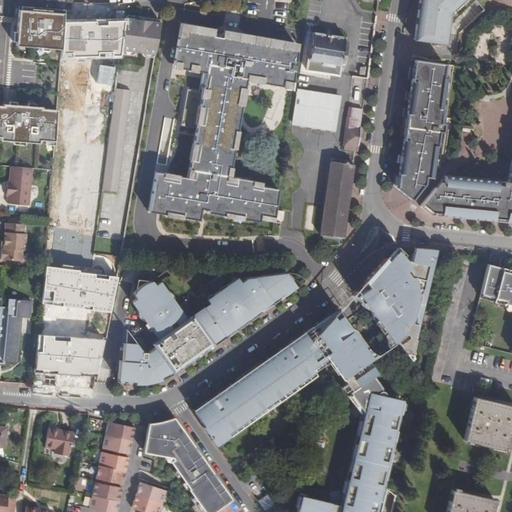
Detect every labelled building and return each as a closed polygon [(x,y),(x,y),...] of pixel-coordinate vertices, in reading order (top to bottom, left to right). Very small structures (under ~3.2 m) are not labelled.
[(511,0),(419,0),(414,40),(434,43),(445,44),(448,19),(468,0),(511,0)] [(16,17),(14,47),(61,50),(63,21),(64,11),(17,7),(17,10),(16,17)] [(80,21),(79,57),(119,55),(121,19),(80,21)] [(142,54),(146,22),(121,19),(119,55),(142,54)] [(79,57),(80,21),(75,21),(63,21),(61,50),(61,59),(74,58),(79,57)] [(153,55),(158,24),(146,22),(142,54),(153,55)] [(175,64),(175,67),(204,72),(200,91),(185,88),(178,125),(193,128),(186,168),(189,169),(187,177),(184,177),(179,176),(178,178),(163,176),(164,173),(155,171),(148,211),(172,215),(172,213),(182,215),(182,217),(198,220),(200,209),(207,210),(207,213),(224,216),(224,213),(242,216),(242,219),(259,222),(260,216),(274,218),(278,188),(252,183),(253,179),(236,176),(235,180),(226,179),(229,166),(231,167),(234,147),(232,147),(234,133),(237,134),(246,79),(291,87),(296,48),(236,36),(236,33),(222,30),(221,34),(182,27),(181,35),(177,35),(172,64),(175,64)] [(309,32),(303,69),(337,74),(337,73),(342,36),(327,34),(309,32)] [(414,70),(409,70),(407,81),(411,82),(409,94),(406,93),(405,102),(408,102),(407,110),(404,110),(402,119),(406,119),(412,120),(412,124),(411,128),(405,127),(401,127),(400,137),(404,137),(401,156),(398,155),(397,164),(400,164),(399,176),(395,175),(394,187),(412,200),(429,178),(432,178),(438,132),(442,133),(443,118),(440,118),(445,80),(441,79),(443,66),(432,64),(415,62),(414,66),(414,70)] [(117,192),(130,90),(115,88),(111,112),(102,190),(117,192)] [(290,123),(329,129),(334,98),(319,96),(319,98),(314,97),(315,95),(295,92),(290,123)] [(0,137),(52,141),(56,111),(40,108),(40,107),(1,104),(1,106),(0,105),(0,137)] [(349,106),(347,127),(359,129),(362,107),(349,106)] [(347,127),(344,148),(357,150),(359,129),(347,127)] [(331,160),(320,235),(342,238),(353,164),(347,163),(347,160),(344,160),(344,162),(331,160)] [(433,189),(420,206),(431,215),(464,218),(464,215),(471,215),(471,218),(493,220),(494,217),(505,218),(504,221),(511,221),(511,160),(507,183),(502,182),(501,186),(496,185),(497,182),(444,177),(443,184),(440,184),(436,189),(433,189)] [(30,167),(9,166),(8,181),(7,185),(5,185),(4,195),(6,196),(6,203),(27,204),(30,167)] [(22,223),(3,222),(2,240),(2,247),(0,247),(0,258),(20,260),(21,249),(24,250),(25,241),(24,241),(24,233),(22,233),(22,223)] [(413,339),(430,267),(433,267),(437,250),(420,248),(412,254),(411,261),(404,259),(403,257),(401,256),(400,254),(397,251),(396,250),(386,261),(375,273),(379,278),(376,281),(367,287),(357,294),(366,306),(370,312),(372,320),(375,319),(376,326),(379,325),(380,332),(383,331),(385,338),(388,337),(392,343),(395,340),(404,353),(411,355),(415,340),(413,339)] [(376,281),(379,278),(375,273),(386,261),(383,257),(362,281),(367,287),(376,281)] [(455,257),(426,379),(440,383),(469,260),(455,257)] [(108,275),(44,265),(32,379),(44,380),(43,385),(53,386),(94,388),(117,276),(108,275)] [(493,300),(501,270),(487,267),(480,297),(493,300)] [(511,304),(511,272),(501,270),(493,300),(511,304)] [(117,382),(129,383),(129,380),(129,379),(132,379),(136,379),(136,380),(139,381),(148,380),(151,380),(160,377),(169,373),(175,369),(186,361),(183,357),(186,355),(189,354),(192,357),(211,343),(210,341),(222,333),(223,335),(241,322),(238,319),(241,316),(244,314),(246,318),(270,301),(268,298),(279,290),(285,293),(287,293),(289,291),(291,288),(291,286),(291,282),(290,278),(288,275),(286,272),(245,278),(237,283),(234,279),(206,299),(210,305),(209,308),(191,321),(188,321),(159,282),(155,285),(152,281),(151,281),(149,282),(143,284),(139,287),(136,290),(133,294),(136,298),(131,302),(159,341),(157,345),(147,352),(142,352),(139,347),(130,347),(128,375),(118,374),(117,382)] [(0,363),(3,363),(4,360),(13,361),(14,352),(16,352),(19,316),(27,316),(29,299),(6,297),(5,306),(0,305),(0,363)] [(330,338),(339,312),(337,310),(316,333),(312,328),(262,364),(264,367),(265,369),(256,376),(266,390),(269,388),(276,398),(314,372),(311,368),(323,360),(330,338)] [(376,373),(367,361),(371,358),(367,352),(369,350),(363,346),(364,343),(354,336),(354,335),(354,333),(353,332),(351,331),(350,331),(348,331),(347,332),(346,334),(343,332),(340,343),(336,352),(339,352),(336,361),(337,362),(335,364),(334,365),(334,367),(335,368),(336,369),(337,369),(337,370),(339,370),(341,369),(338,372),(351,390),(372,376),(376,373)] [(130,347),(139,347),(136,344),(123,343),(122,360),(119,360),(118,374),(128,375),(130,347)] [(262,364),(237,382),(239,385),(241,388),(247,384),(254,385),(259,391),(258,397),(265,407),(276,398),(269,388),(266,390),(256,376),(265,369),(264,367),(262,364)] [(400,400),(386,396),(382,391),(380,390),(379,390),(380,389),(372,376),(351,390),(349,392),(357,404),(362,411),(364,414),(359,436),(361,437),(351,480),(348,480),(343,500),(340,500),(330,501),(327,502),(301,496),(298,508),(297,508),(296,511),(373,511),(380,487),(377,487),(387,443),(390,444),(400,400)] [(237,382),(194,412),(217,445),(230,436),(227,432),(265,407),(258,397),(259,391),(254,385),(247,384),(241,388),(239,385),(237,382)] [(511,407),(474,398),(463,443),(507,454),(511,432),(511,407)] [(357,404),(349,410),(354,417),(362,411),(357,404)] [(173,416),(148,423),(165,427),(166,423),(176,425),(174,432),(184,434),(173,416)] [(108,422),(105,435),(131,441),(134,427),(130,427),(108,422)] [(148,423),(143,449),(174,456),(176,459),(193,446),(184,434),(174,432),(176,425),(166,423),(165,427),(148,423)] [(55,447),(54,453),(68,455),(70,443),(71,436),(71,431),(48,428),(46,446),(55,447)] [(105,435),(102,449),(128,454),(131,441),(105,435)] [(176,459),(173,461),(192,488),(212,473),(200,456),(198,457),(196,456),(195,454),(197,452),(193,446),(176,459)] [(101,452),(98,465),(125,471),(128,458),(127,457),(101,452)] [(173,461),(171,462),(190,489),(191,488),(192,488),(173,461)] [(98,465),(95,481),(109,483),(109,482),(122,484),(125,471),(98,465)] [(192,488),(191,488),(208,511),(213,511),(231,499),(219,483),(216,485),(215,483),(214,481),(216,479),(212,473),(192,488)] [(95,481),(92,496),(119,501),(122,488),(109,485),(109,483),(95,481)] [(152,486),(140,482),(136,495),(162,504),(166,491),(152,486)] [(190,489),(189,489),(204,511),(208,511),(191,488),(190,489)] [(452,491),(446,511),(492,511),(495,502),(458,492),(459,489),(454,488),(454,492),(452,491)] [(339,490),(329,491),(330,501),(340,500),(339,490)] [(269,493),(258,501),(265,510),(276,502),(269,493)] [(158,511),(162,504),(136,495),(131,508),(143,511),(158,511)] [(92,496),(89,509),(103,511),(116,511),(119,501),(92,496)] [(213,511),(236,511),(237,511),(239,511),(231,499),(213,511)]
